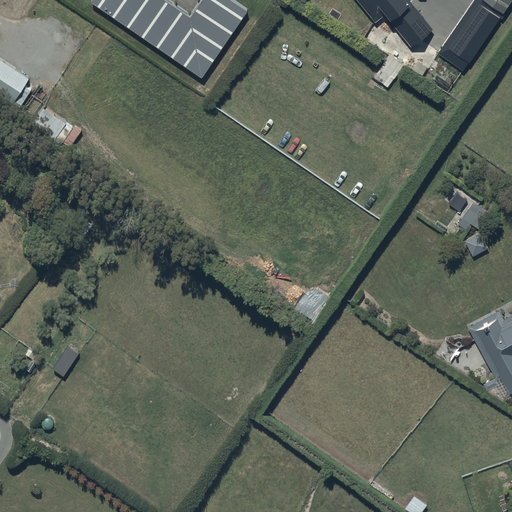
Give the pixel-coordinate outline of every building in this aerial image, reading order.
[(232,0),(199,0),(190,14),(169,0),(94,0),(94,1),(202,73),(245,9),(232,0)] [(359,0),(375,23),(386,15),(407,47),(433,30),(413,0),(359,0)] [(470,61),(510,0),(480,0),(449,47),(470,61)] [(31,73),(0,54),(0,87),(23,102),(32,88),(24,83),(31,73)] [(54,88),(43,82),(35,96),(46,102),(54,88)] [(485,208),(473,201),(462,220),(473,227),(485,208)] [(90,227),(80,219),(71,230),(80,238),(90,227)] [(511,312),(504,318),(497,307),(469,325),(497,373),(500,371),(511,388),(511,387),(511,312)] [(53,365),(64,372),(79,351),(68,343),(53,365)] [(79,440),(60,428),(54,434),(74,447),(79,440)] [(511,511),(511,481),(501,485),(496,474),(465,485),(475,511),(511,511)] [(420,511),(427,503),(414,494),(405,507),(412,511),(420,511)]
